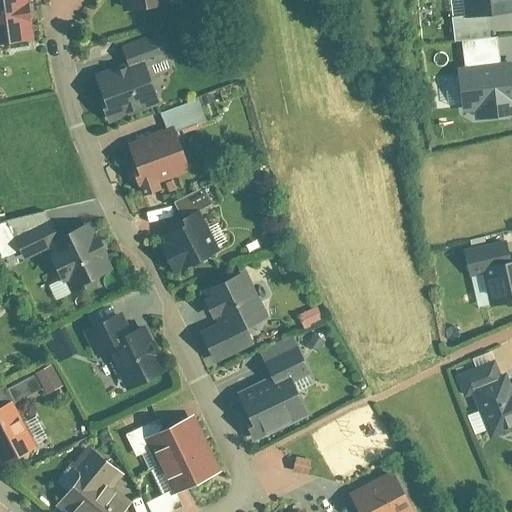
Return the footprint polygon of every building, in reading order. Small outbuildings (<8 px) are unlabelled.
[(22,0),(0,0),(0,51),(29,46),(22,0)] [(121,0),(124,13),(166,8),(164,0),(121,0)] [(511,0),(464,0),(466,14),(511,8),(511,0)] [(511,61),(457,67),(462,111),(475,110),(476,115),(511,111),(511,61)] [(142,69),(94,89),(110,127),(157,108),(142,69)] [(172,136),(130,154),(144,188),(187,170),(172,136)] [(192,223),(160,238),(177,277),(209,262),(192,223)] [(59,248),(51,225),(16,241),(25,263),(49,253),(59,248)] [(59,248),(49,253),(69,300),(108,282),(89,235),(59,248)] [(472,279),(487,276),(497,316),(511,312),(511,261),(507,242),(464,254),(472,279)] [(263,323),(241,278),(207,294),(229,339),(263,323)] [(146,332),(106,349),(127,393),(165,376),(146,332)] [(511,385),(503,361),(464,376),(487,441),(511,431),(511,385)] [(289,381),(238,405),(256,443),(306,420),(289,381)] [(11,412),(0,416),(0,468),(32,456),(11,412)] [(192,425),(149,441),(171,498),(213,481),(192,425)] [(65,511),(128,511),(130,511),(107,495),(119,476),(86,450),(61,488),(74,498),(65,511)] [(395,477),(352,497),(358,511),(410,511),(411,511),(395,477)]
